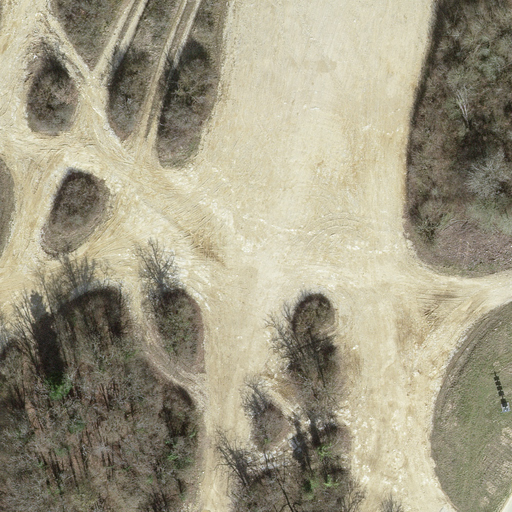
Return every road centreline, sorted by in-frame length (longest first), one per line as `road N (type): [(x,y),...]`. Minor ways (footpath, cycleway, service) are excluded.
road 1 (track): [(14,0),(84,138),(241,290)]
road 2 (track): [(189,0),(139,187),(104,254),(27,289)]
road 3 (track): [(323,0),(267,173),(241,290)]
road 4 (track): [(25,25),(27,289),(0,308)]
road 5 (track): [(511,285),(381,302),(241,290)]
road 6 (track): [(217,511),(241,290)]
road 7 (track): [(137,0),(84,138),(26,184)]
road 8 (track): [(413,511),(385,458),(381,302)]
